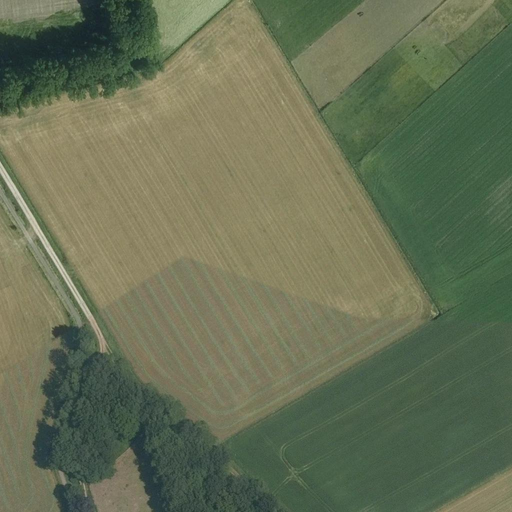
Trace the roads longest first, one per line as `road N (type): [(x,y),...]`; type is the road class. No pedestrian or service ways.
road 1 (track): [(105,345),(144,399),(273,511)]
road 2 (track): [(0,168),(105,345)]
road 3 (track): [(0,87),(119,57),(132,39),(127,0)]
road 4 (track): [(105,345),(81,438),(87,511)]
